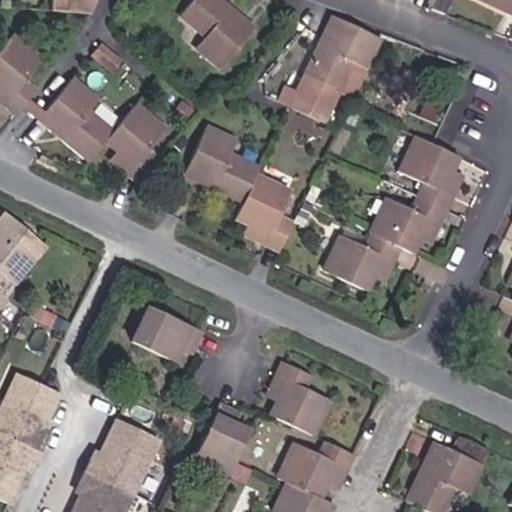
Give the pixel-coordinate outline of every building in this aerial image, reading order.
[(72,0),(91,10),(95,0),(72,0)] [(224,66),(257,27),(223,0),(199,0),(187,14),(210,33),(198,47),(224,66)] [(511,0),(484,0),(511,11),(511,0)] [(338,91),(354,98),(383,36),(341,18),(329,38),(302,93),(284,85),(277,99),(325,122),(338,91)] [(3,97),(19,110),(56,60),(16,29),(0,47),(0,75),(12,86),(3,97)] [(112,136),(118,128),(90,108),(99,96),(74,77),(43,116),(96,155),(112,136)] [(169,151),(154,138),(167,123),(139,101),(118,128),(112,136),(139,157),(132,166),(146,178),(169,151)] [(257,179),(261,170),(231,156),(235,145),(205,130),(184,176),(244,205),(257,179)] [(442,189),(450,170),(456,155),(414,135),(399,167),(418,177),(409,196),(444,213),(453,194),(442,189)] [(442,189),(453,194),(462,175),(450,170),(442,189)] [(281,248),(298,213),(282,207),(288,194),(257,179),(244,205),(238,216),(269,230),(264,241),(281,248)] [(427,225),(437,228),(444,213),(409,196),(403,209),(379,199),(364,232),(403,251),(413,256),(417,247),(427,225)] [(26,237),(34,228),(16,213),(9,223),(26,237)] [(1,217),(0,218),(0,281),(9,289),(21,274),(24,276),(54,241),(35,226),(34,228),(26,237),(8,223),(1,217)] [(417,247),(427,251),(437,228),(427,225),(417,247)] [(370,295),(375,284),(386,259),(397,263),(403,251),(364,232),(358,245),(335,236),(319,272),(370,295)] [(375,284),(386,290),(397,263),(386,259),(375,284)] [(211,346),(212,345),(225,315),(182,295),(176,308),(162,303),(145,339),(186,357),(196,339),(211,346)] [(286,411),(334,432),(349,398),(321,385),(326,375),(302,364),(297,377),(301,378),(286,411)] [(51,435),(54,429),(73,393),(30,373),(0,428),(0,494),(17,503),(35,469),(38,464),(44,466),(56,437),(51,435)] [(250,473),(256,459),(269,427),(253,420),(257,410),(232,400),(207,455),(250,473)] [(81,511),(136,511),(171,439),(127,418),(109,455),(107,460),(102,458),(88,485),(93,489),(91,494),(81,511)] [(359,465),(367,469),(375,450),(343,436),(336,453),(305,439),(289,473),(305,481),(343,497),(349,485),(359,465)] [(458,511),(470,486),(483,491),(497,460),(453,442),(430,492),(434,494),(430,501),(455,511),(458,511)] [(349,485),(358,489),(367,469),(359,465),(349,485)] [(349,511),(354,502),(343,497),(305,481),(292,510),(295,511),(349,511)] [(85,491),(91,494),(93,489),(88,485),(85,491)]
